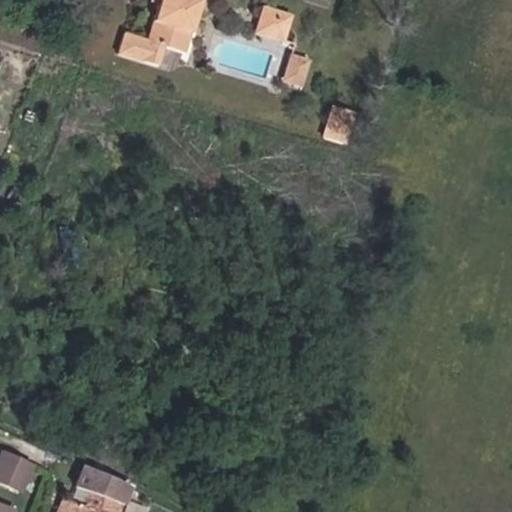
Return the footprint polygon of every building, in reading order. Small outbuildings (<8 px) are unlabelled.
[(197,0),(136,0),(145,3),(159,8),(153,25),(151,30),(140,61),(116,52),(109,72),(148,87),(155,68),(175,76),(197,17),(193,15),(197,0)] [(140,20),(153,25),(159,8),(145,3),(140,20)] [(138,24),(151,30),(153,25),(140,20),(138,24)] [(259,28),(250,54),(279,63),(284,47),(271,43),(275,33),(259,28)] [(287,36),(275,33),(271,43),(284,47),(287,36)] [(302,82),(284,76),(275,102),(293,108),(302,82)] [(325,117),(320,133),(340,139),(345,124),(325,117)] [(334,157),(340,139),(320,133),(314,151),(334,157)] [(99,511),(105,492),(56,477),(50,500),(59,503),(56,511),(99,511)]
